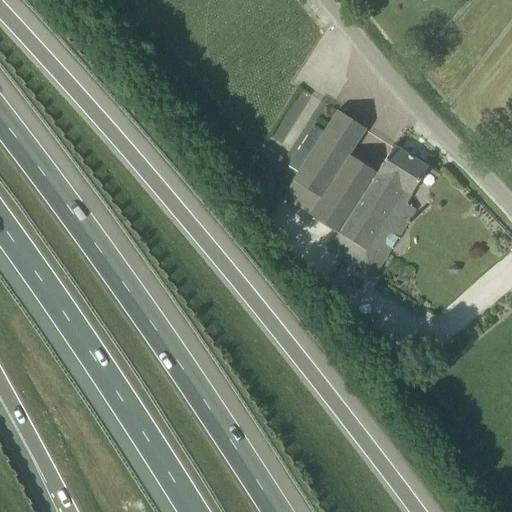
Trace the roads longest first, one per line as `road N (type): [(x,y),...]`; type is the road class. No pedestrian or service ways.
road 1 (motorway): [(416,511),(175,205),(0,10)]
road 2 (motorway): [(275,511),(0,118)]
road 3 (motorway): [(0,226),(190,511)]
road 4 (unclassified): [(511,203),(329,0)]
road 5 (motorway): [(0,381),(66,511)]
